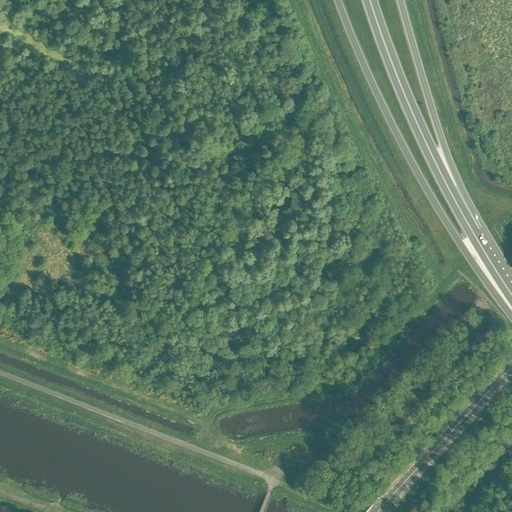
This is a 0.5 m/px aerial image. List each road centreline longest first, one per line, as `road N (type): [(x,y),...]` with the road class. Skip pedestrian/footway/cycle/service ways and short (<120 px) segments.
road 1 (trunk): [(337,0),(422,182),(511,317)]
road 2 (trunk): [(478,242),(419,131),(369,0)]
road 3 (trunk): [(478,242),(480,227),(446,155),(400,0)]
road 4 (unclassified): [(373,511),(511,365)]
